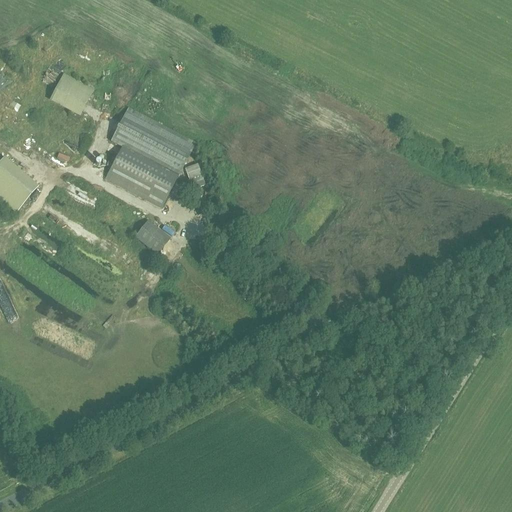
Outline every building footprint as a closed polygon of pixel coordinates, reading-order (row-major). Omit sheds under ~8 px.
[(51,100),(80,116),(93,91),(64,76),(51,100)] [(15,116),(24,105),(17,99),(8,110),(15,116)] [(195,144),(128,109),(111,142),(122,148),(113,165),(108,163),(107,166),(111,168),(105,180),(161,209),(195,144)] [(3,160),(0,163),(0,202),(14,215),(36,189),(3,160)] [(201,165),(191,168),(193,174),(203,171),(201,165)] [(170,239),(148,222),(135,238),(157,256),(170,239)]
